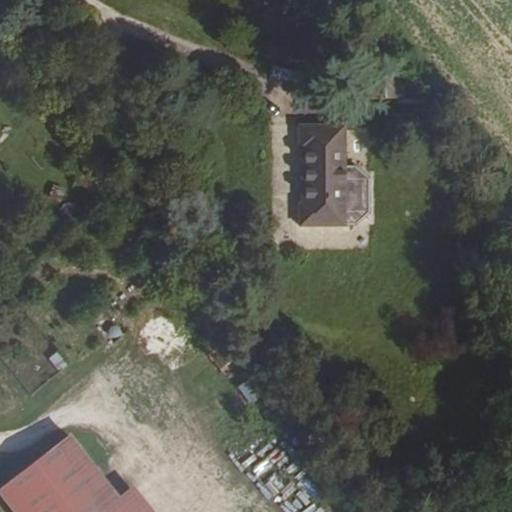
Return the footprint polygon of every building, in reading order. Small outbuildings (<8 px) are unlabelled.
[(338,57),(339,98),(352,98),(350,71),(374,72),(374,56),(369,56),(370,45),(353,45),(353,41),(326,41),(325,57),(338,57)] [(379,73),(374,72),(350,71),(352,98),(378,99),(379,73)] [(394,78),(379,73),(378,99),(399,99),(394,78)] [(341,124),(294,124),(294,147),(298,147),(299,199),(294,198),(295,224),(340,225),(340,220),(352,219),(365,210),(365,177),(353,166),(341,165),(341,124)] [(64,431),(46,446),(97,508),(115,493),(64,431)] [(46,446),(0,483),(0,495),(14,511),(92,511),(97,508),(46,446)] [(130,511),(115,493),(97,508),(100,511),(130,511)]
